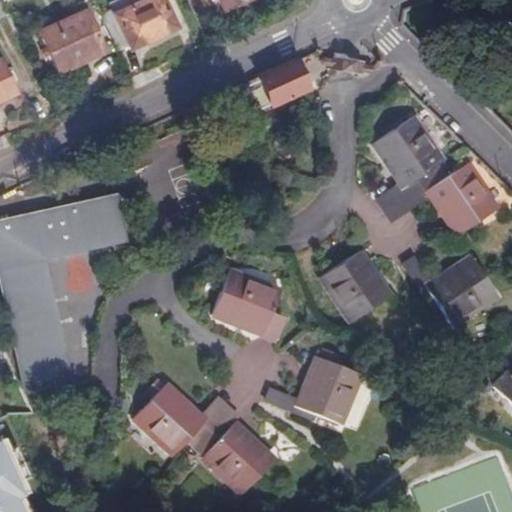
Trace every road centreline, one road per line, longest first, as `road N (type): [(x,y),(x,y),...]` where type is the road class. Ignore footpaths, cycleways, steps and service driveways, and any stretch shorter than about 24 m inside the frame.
road 1 (residential): [(0,166),(332,14)]
road 2 (residential): [(371,23),(511,163)]
